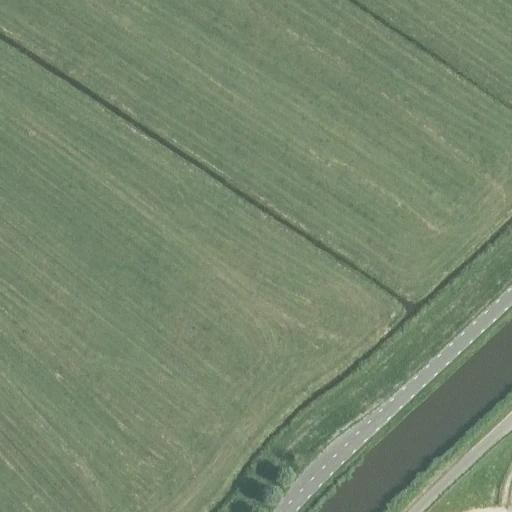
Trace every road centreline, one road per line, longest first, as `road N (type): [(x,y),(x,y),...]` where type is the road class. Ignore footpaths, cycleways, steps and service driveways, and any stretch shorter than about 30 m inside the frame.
road 1 (unclassified): [(295,511),(511,293)]
road 2 (unclassified): [(418,511),(511,423)]
